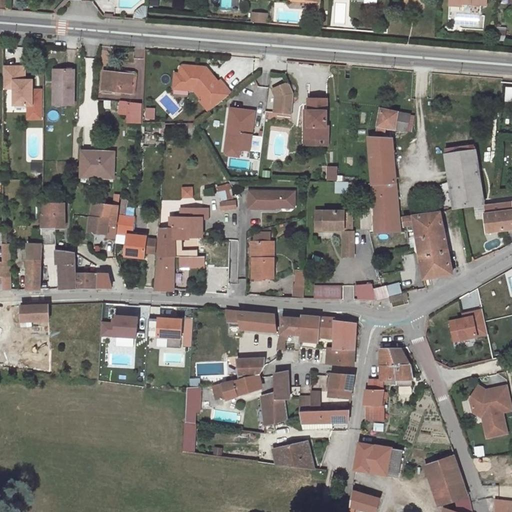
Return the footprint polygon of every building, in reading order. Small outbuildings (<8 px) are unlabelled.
[(133,21),(146,22),(147,8),(142,8),(139,9),(133,18),(133,21)] [(253,13),(253,22),(268,23),(269,14),(253,13)] [(25,65),(4,65),(4,80),(11,80),(11,87),(14,87),(14,104),(28,103),(28,117),(40,117),(40,93),(32,93),(32,88),(32,79),(25,79),(25,65)] [(202,102),(210,112),(232,94),(222,82),(220,83),(208,68),(185,66),(182,68),(181,74),(177,74),(175,89),(195,91),(203,101),(202,102)] [(75,71),(58,70),(58,85),(54,85),(54,106),(74,108),(75,71)] [(134,75),(104,73),(103,91),(132,93),(134,75)] [(278,116),(293,117),(295,96),(291,88),(288,87),(275,93),(279,100),(278,116)] [(32,93),(40,93),(40,117),(44,117),(44,89),(32,88),(32,93)] [(320,139),(323,102),(310,102),(310,119),(306,119),(306,129),(312,129),(313,140),(320,139)] [(328,102),(323,102),(320,139),(330,140),(330,128),(328,129),(328,102)] [(127,123),(141,124),(142,104),(129,104),(127,123)] [(148,107),(147,119),(156,120),(157,108),(148,107)] [(407,132),(410,115),(382,109),(376,137),(370,136),(379,234),(404,232),(393,138),(385,138),(387,129),(407,132)] [(256,113),(231,111),(228,135),(231,135),(229,151),(241,152),(251,153),(256,113)] [(312,129),(306,129),(306,140),(306,148),(330,147),(330,140),(320,139),(313,140),(312,129)] [(272,154),(285,157),(288,135),(275,133),(272,154)] [(229,151),(231,135),(228,135),(226,155),(228,158),(240,159),(241,152),(229,151)] [(454,208),(484,204),(476,150),(446,154),(454,208)] [(87,180),(92,180),(114,179),(115,154),(104,153),(84,154),(83,177),(86,177),(87,180)] [(43,174),(43,164),(33,164),(33,174),(43,174)] [(330,180),(340,180),(340,168),(330,169),(330,180)] [(337,194),(351,193),(351,181),(337,182),(337,194)] [(183,186),(183,198),(194,198),(195,186),(183,186)] [(119,195),(115,194),(97,192),(92,211),(89,234),(108,235),(109,228),(116,229),(119,195)] [(294,208),(295,193),(272,193),(248,192),(248,210),(276,211),(276,208),(294,208)] [(511,200),(484,204),(487,232),(511,228),(511,200)] [(44,215),(43,216),(43,228),(65,229),(64,205),(44,205),(44,215)] [(183,210),(183,219),(185,219),(204,219),(210,219),(210,210),(204,210),(183,210)] [(318,212),(318,228),(327,228),(327,231),(348,231),(346,212),(318,212)] [(452,273),(452,269),(441,213),(409,217),(410,226),(417,226),(426,279),(452,273)] [(134,219),(124,218),(119,217),(118,236),(127,236),(125,257),(145,259),(147,238),(132,236),(134,219)] [(171,218),(171,230),(191,233),(191,237),(204,237),(204,219),(185,219),(183,219),(171,218)] [(175,257),(176,251),(177,242),(190,242),(191,237),(191,233),(171,230),(161,229),(159,257),(175,257)] [(356,233),(346,233),(347,258),(357,257),(356,233)] [(256,236),(256,245),(266,246),(266,236),(256,236)] [(4,292),(13,292),(12,245),(4,245),(4,263),(0,262),(0,276),(4,277),(4,292)] [(41,290),(42,245),(30,245),(30,259),(28,259),(27,291),(41,290)] [(272,282),(272,263),(269,263),(269,246),(266,246),(256,245),(250,245),(249,263),(251,263),(251,281),(272,282)] [(61,289),(99,288),(98,274),(87,274),(76,274),(75,267),(75,254),(68,252),(52,251),(51,263),(60,263),(61,289)] [(174,292),(175,257),(159,257),(157,291),(174,292)] [(206,269),(206,258),(183,257),(183,269),(206,269)] [(304,273),(296,273),(296,286),(304,287),(304,273)] [(103,274),(98,274),(99,288),(111,289),(108,278),(103,278),(103,274)] [(359,300),(377,301),(372,287),(359,287),(359,300)] [(377,301),(390,298),(386,287),(381,288),(373,290),(377,301)] [(342,300),(343,291),(316,290),(316,300),(342,300)] [(406,294),(390,298),(391,302),(407,298),(406,294)] [(22,322),(49,321),(48,307),(21,307),(22,322)] [(483,310),(464,314),(466,319),(475,317),(479,337),(488,335),(483,310)] [(241,323),(239,313),(232,312),(234,322),(233,323),(241,323)] [(275,316),(239,313),(241,323),(242,331),(278,334),(275,316)] [(115,322),(103,321),(102,335),(114,336),(119,337),(137,338),(139,317),(115,315),(115,322)] [(319,337),(321,318),(303,316),(301,319),(302,319),(300,336),(299,342),(317,343),(317,337),(319,337)] [(278,342),(280,342),(284,342),(288,341),(288,335),(300,336),(302,319),(301,319),(282,317),(278,342)] [(466,319),(452,322),(456,342),(470,339),(479,337),(475,317),(466,319)] [(335,320),(321,318),(319,337),(334,338),(336,322),(335,320)] [(149,337),(169,338),(168,348),(182,349),(183,326),(181,326),(181,320),(160,319),(160,320),(150,320),(149,337)] [(23,337),(40,335),(50,335),(49,321),(22,322),(23,337)] [(334,338),(337,338),(355,339),(356,324),(336,322),(334,338)] [(355,339),(337,338),(337,348),(355,349),(355,339)] [(41,351),(51,352),(51,343),(41,343),(41,351)] [(354,366),(355,349),(337,348),(332,347),(331,365),(354,366)] [(370,380),(370,390),(385,390),(386,380),(397,379),(392,348),(382,349),(382,379),(370,380)] [(403,348),(392,348),(397,379),(397,386),(414,387),(414,378),(414,366),(403,348)] [(243,378),(259,376),(265,366),(266,359),(238,359),(239,379),(239,381),(243,380),(243,378)] [(274,394),(276,394),(285,393),(289,393),(289,372),(286,372),(274,375),(274,394)] [(329,397),(352,399),(354,375),(332,373),(329,397)] [(260,387),(259,376),(243,378),(243,380),(239,381),(239,379),(223,382),(223,384),(213,386),(216,400),(225,398),(226,401),(248,391),(260,387)] [(502,389),(494,391),(492,393),(488,391),(480,386),(472,399),(476,418),(484,416),(489,438),(509,433),(504,412),(507,412),(502,389)] [(511,396),(510,386),(488,391),(492,393),(494,391),(502,389),(507,412),(511,410),(511,396)] [(188,388),(188,394),(187,414),(200,412),(200,387),(188,388)] [(368,406),(382,406),(385,390),(370,390),(367,390),(365,406),(368,406)] [(320,392),(311,392),(311,398),(310,410),(311,410),(319,410),(320,392)] [(300,398),(300,411),(310,410),(311,398),(300,398)] [(382,406),(368,406),(366,423),(379,425),(382,406)] [(300,411),(301,417),(303,429),(320,429),(320,423),(349,422),(350,411),(312,413),(311,410),(310,410),(300,411)] [(274,449),(278,464),(284,465),(315,468),(308,442),(274,449)] [(388,466),(391,449),(360,443),(356,470),(387,475),(388,466)] [(484,445),(475,447),(477,457),(487,455),(484,445)] [(227,446),(226,458),(259,459),(259,447),(227,446)] [(402,451),(391,449),(388,466),(398,468),(402,451)] [(443,506),(469,497),(454,456),(428,466),(443,506)] [(354,483),(351,506),(370,511),(375,511),(379,500),(359,495),(360,485),(354,483)] [(497,511),(505,511),(508,501),(491,497),(489,510),(497,511)]
